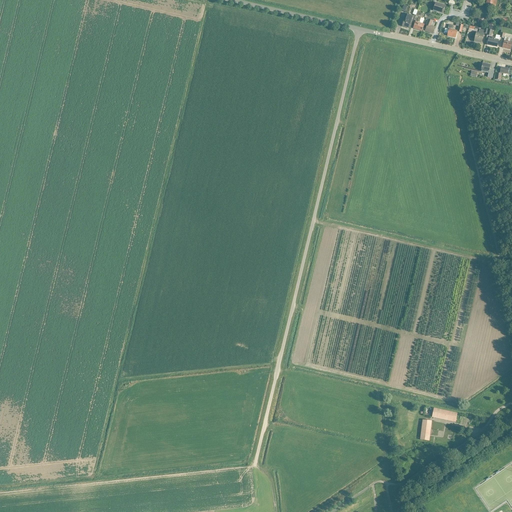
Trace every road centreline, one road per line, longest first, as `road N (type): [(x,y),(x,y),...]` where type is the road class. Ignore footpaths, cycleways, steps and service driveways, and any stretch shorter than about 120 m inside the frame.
road 1 (unclassified): [(255,464),(358,29)]
road 2 (unclassified): [(511,63),(376,33)]
road 3 (unclassified): [(229,0),(358,29)]
